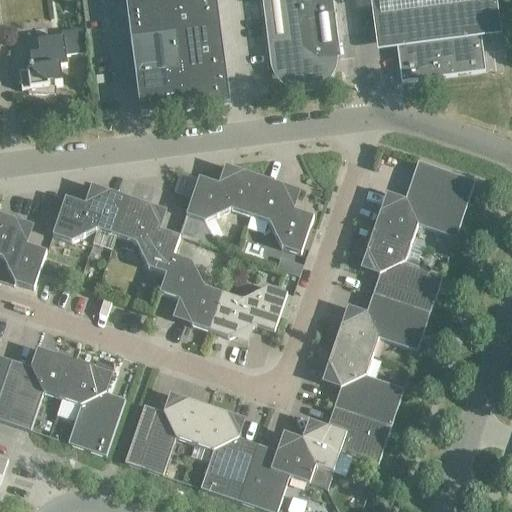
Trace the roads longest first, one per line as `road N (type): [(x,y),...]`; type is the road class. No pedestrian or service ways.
road 1 (residential): [(370,119),(286,380),(236,388),(0,304)]
road 2 (residential): [(441,511),(511,309)]
road 3 (residential): [(129,151),(111,0)]
road 4 (residential): [(370,119),(412,122),(511,156)]
road 5 (residential): [(252,134),(231,0)]
road 6 (residential): [(0,167),(129,151)]
road 7 (residential): [(129,151),(252,134)]
